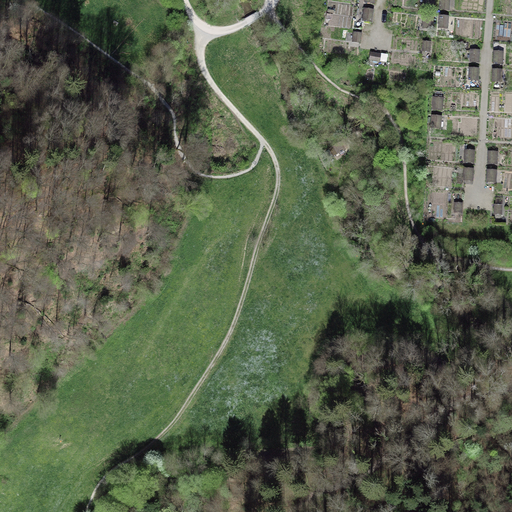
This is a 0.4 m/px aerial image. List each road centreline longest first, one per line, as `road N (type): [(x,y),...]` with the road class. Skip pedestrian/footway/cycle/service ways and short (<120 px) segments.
road 1 (track): [(86,511),(106,475),(174,422),(223,345),(278,181),(262,141)]
road 2 (track): [(262,141),(213,87),(200,55),(203,31)]
